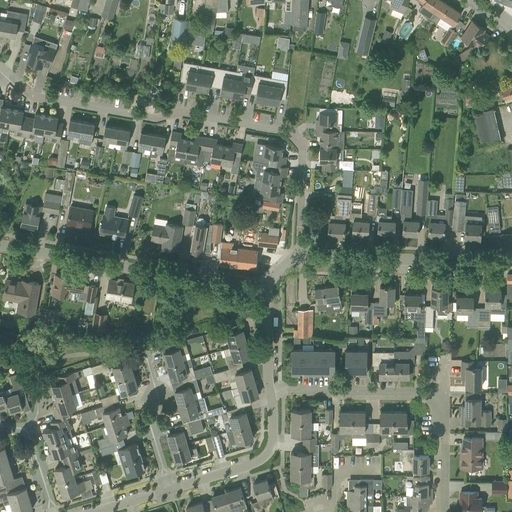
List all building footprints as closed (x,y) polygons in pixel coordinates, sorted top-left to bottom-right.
[(89,0),(72,0),(71,6),(87,10),(89,0)] [(105,0),(101,16),(112,19),(117,0),(105,0)] [(219,7),(218,0),(204,0),(205,18),(216,17),(216,14),(218,12),(217,7),(219,7)] [(218,0),(219,7),(217,7),(218,12),(228,11),(227,0),(218,0)] [(291,0),(291,11),(291,16),(291,24),(307,25),(308,0),(291,0)] [(329,0),(327,9),(341,12),(343,0),(342,0),(329,0)] [(406,5),(408,0),(392,0),(389,7),(403,12),(406,5)] [(437,23),(449,5),(441,0),(416,0),(423,4),(418,11),(437,23)] [(173,13),(174,4),(166,3),(161,3),(160,8),(160,12),(173,13)] [(449,5),(437,23),(447,30),(441,41),(448,46),(457,31),(452,28),(462,13),(449,5)] [(32,19),(41,22),(44,10),(35,8),(32,19)] [(393,8),(391,13),(400,18),(403,12),(393,8)] [(316,11),(314,31),(323,33),(326,12),(316,11)] [(24,31),(27,13),(19,12),(18,15),(12,14),(12,18),(11,18),(11,21),(5,20),(3,34),(15,36),(17,30),(24,31)] [(365,17),(357,51),(367,53),(375,19),(365,17)] [(171,42),(184,44),(187,20),(175,18),(171,42)] [(485,29),(472,20),(461,37),(474,45),(475,44),(480,48),(495,39),(483,31),(485,29)] [(197,35),(188,33),(187,41),(195,43),(197,35)] [(253,34),(251,42),(259,44),(261,36),(253,34)] [(34,35),(32,44),(31,44),(28,53),(30,54),(27,62),(37,65),(37,64),(41,66),(41,67),(42,67),(43,64),(50,67),(56,49),(45,45),(47,40),(34,35)] [(148,58),(150,42),(153,43),(154,38),(147,37),(146,45),(137,44),(136,56),(148,58)] [(340,40),(337,56),(346,58),(349,41),(340,40)] [(97,46),(95,54),(103,57),(105,49),(101,48),(101,47),(97,46)] [(196,92),(201,65),(184,61),(182,69),(188,70),(185,87),(190,88),(189,90),(196,92)] [(215,87),(219,68),(201,65),(196,92),(204,93),(204,90),(209,91),(210,85),(215,87)] [(231,98),(236,71),(219,68),(215,87),(221,88),(220,93),(225,94),(224,96),(231,98)] [(254,74),(236,71),(231,98),(239,99),(239,97),(244,97),(245,92),(250,93),(254,74)] [(267,104),(271,77),(254,74),(250,93),(256,94),(255,99),(260,100),(259,103),(267,104)] [(288,80),(271,77),(267,104),(274,105),(274,103),(279,104),(280,98),(285,99),(288,80)] [(403,78),(402,91),(409,92),(410,79),(403,78)] [(505,100),(511,97),(511,86),(502,89),(505,100)] [(478,108),(478,96),(466,96),(466,108),(478,108)] [(0,111),(0,131),(8,133),(9,127),(12,109),(1,106),(0,111)] [(501,140),(494,107),(471,112),(478,146),(501,140)] [(24,111),(12,109),(9,127),(15,128),(14,134),(25,136),(28,117),(23,116),(24,111)] [(255,112),(254,120),(269,121),(269,113),(255,112)] [(337,124),(337,113),(319,112),(319,119),(316,119),(316,130),(342,130),(342,124),(337,124)] [(34,118),(28,117),(25,136),(36,138),(37,132),(44,133),(47,115),(35,113),(34,118)] [(49,140),(60,142),(63,123),(57,122),(58,117),(47,115),(44,133),(50,134),(49,140)] [(82,121),(70,119),(66,137),(73,138),(74,133),(80,135),(82,121)] [(95,123),(82,121),(80,135),(85,136),(84,140),(91,142),(95,123)] [(118,127),(105,125),(101,144),(109,145),(110,141),(115,142),(118,127)] [(130,130),(118,127),(115,142),(121,143),(120,147),(126,148),(130,130)] [(321,142),(321,148),(341,148),(341,143),(337,142),(338,131),(342,131),(342,130),(316,130),(316,135),(320,135),(320,142),(321,142)] [(185,156),(188,139),(181,137),(182,133),(172,131),(168,153),(185,156)] [(151,148),(153,134),(141,132),(137,150),(144,151),(144,147),(151,148)] [(153,134),(151,148),(149,155),(156,156),(157,154),(162,155),(166,136),(153,134)] [(185,156),(203,160),(208,137),(198,136),(197,140),(188,139),(185,156)] [(221,163),(224,145),(216,144),(217,139),(208,137),(203,160),(221,163)] [(61,139),(56,166),(64,167),(69,140),(61,139)] [(232,147),(224,145),(221,163),(232,165),(234,155),(241,156),(243,144),(233,142),(232,147)] [(254,153),(253,160),(285,166),(286,156),(282,155),(283,147),(265,144),(263,155),(254,153)] [(94,157),(101,158),(103,146),(96,145),(94,157)] [(343,148),(341,148),(320,148),(320,157),(323,157),(322,169),(338,169),(339,160),(342,160),(343,148)] [(130,163),(132,151),(125,149),(123,162),(130,163)] [(459,159),(471,156),(469,149),(457,152),(459,159)] [(129,166),(139,167),(141,152),(132,151),(130,163),(129,166)] [(158,168),(165,170),(167,158),(160,157),(158,168)] [(288,166),(285,166),(253,160),(252,164),(256,170),(255,177),(256,177),(255,179),(262,180),(280,183),(282,175),(286,176),(288,166)] [(352,183),(353,170),(344,170),(343,182),(352,183)] [(62,191),(60,202),(60,206),(68,207),(74,172),(66,171),(62,191)] [(511,175),(509,175),(509,173),(502,173),(503,185),(511,184),(511,175)] [(456,174),(455,190),(463,191),(464,174),(456,174)] [(255,179),(253,190),(262,191),(261,198),(282,202),(283,192),(279,191),(280,183),(262,180),(255,179)] [(387,179),(380,179),(379,192),(386,193),(387,179)] [(345,217),(349,217),(350,212),(351,212),(352,194),(351,194),(352,186),(338,185),(337,193),(335,217),(336,217),(336,222),(329,221),(328,236),(344,237),(345,217)] [(367,214),(376,215),(377,207),(378,187),(374,187),(373,189),(371,189),(370,193),(369,193),(367,214)] [(392,208),(400,208),(401,208),(402,188),(393,187),(392,208)] [(418,234),(419,220),(410,220),(411,213),(412,190),(407,190),(407,188),(402,188),(401,208),(400,208),(400,212),(404,213),(404,220),(404,219),(403,233),(418,234)] [(453,193),(445,192),(444,207),(446,207),(452,208),(453,193)] [(417,193),(416,213),(426,214),(427,199),(427,194),(417,193)] [(453,229),(466,230),(465,238),(480,239),(481,223),(463,222),(465,200),(465,194),(455,193),(453,223),(453,229)] [(143,197),(133,194),(128,213),(138,216),(143,197)] [(58,213),(60,206),(60,202),(44,199),(42,210),(58,213)] [(444,236),(445,222),(445,214),(436,214),(437,200),(427,199),(426,214),(430,214),(430,222),(429,222),(428,235),(444,236)] [(21,224),(37,228),(39,215),(38,215),(40,206),(26,203),(24,212),(23,212),(21,224)] [(117,236),(124,238),(128,218),(114,215),(116,207),(106,205),(104,213),(101,225),(100,226),(99,230),(100,232),(100,233),(112,235),(111,236),(112,236),(112,235),(116,236),(116,237),(117,237),(117,236)] [(489,232),(500,231),(498,205),(487,206),(489,232)] [(90,228),(93,210),(70,206),(67,224),(68,224),(68,223),(82,225),(82,226),(90,228)] [(196,209),(185,207),(182,223),(193,225),(196,209)] [(377,207),(376,215),(376,221),(379,221),(378,232),(394,233),(396,221),(390,221),(390,215),(386,215),(387,208),(377,207)] [(354,220),(353,220),(352,233),(368,235),(369,221),(361,220),(362,213),(351,212),(350,212),(349,217),(354,218),(354,220)] [(167,219),(155,217),(152,240),(163,242),(163,246),(178,249),(182,226),(166,224),(167,219)] [(191,251),(202,253),(204,242),(210,243),(211,241),(212,224),(205,223),(206,221),(204,218),(200,217),(197,219),(196,223),(195,223),(191,251)] [(212,224),(211,241),(220,242),(222,224),(213,223),(212,224)] [(238,248),(236,266),(256,268),(258,250),(253,250),(255,237),(245,236),(243,248),(238,248)] [(234,243),(222,241),(219,264),(236,266),(238,248),(233,247),(234,243)] [(55,274),(52,294),(68,297),(69,290),(79,292),(78,298),(85,299),(85,300),(94,302),(97,286),(88,284),(88,285),(83,284),(84,280),(77,279),(71,278),(71,277),(55,274)] [(110,279),(107,297),(130,301),(134,284),(110,279)] [(6,280),(3,298),(19,301),(18,311),(34,314),(39,283),(29,281),(28,285),(25,284),(25,283),(6,280)] [(341,302),(338,285),(322,287),(322,288),(314,289),(316,302),(317,310),(327,309),(326,301),(331,300),(331,303),(341,302)] [(373,302),(373,310),(373,324),(379,324),(379,318),(377,318),(377,316),(385,316),(386,303),(394,303),(395,286),(380,285),(379,302),(373,302)] [(432,287),(431,305),(426,305),(425,320),(425,328),(433,328),(433,309),(438,309),(438,314),(447,314),(447,311),(452,311),(452,310),(456,310),(457,301),(447,301),(448,287),(432,287)] [(468,311),(468,325),(490,326),(490,313),(500,313),(500,312),(506,313),(506,305),(500,305),(501,289),(486,289),(485,304),(486,304),(486,307),(473,307),(473,296),(457,296),(457,301),(456,310),(456,311),(468,311)] [(367,301),(368,293),(352,293),(351,308),(359,308),(359,314),(364,314),(364,324),(373,324),(373,310),(373,302),(367,301)] [(420,304),(420,295),(405,294),(404,308),(413,308),(412,319),(425,320),(426,305),(420,304)] [(299,336),(300,336),(312,336),(313,310),(299,310),(299,329),(299,336)] [(230,347),(247,343),(243,330),(233,332),(231,326),(212,332),(216,344),(228,340),(230,347)] [(198,343),(204,341),(202,335),(194,337),(195,341),(198,343)] [(425,337),(414,337),(413,347),(413,353),(414,353),(424,354),(425,337)] [(164,352),(168,365),(183,361),(182,354),(189,352),(185,340),(171,344),(173,350),(164,352)] [(250,356),(247,343),(230,347),(232,354),(225,356),(229,368),(243,364),(241,358),(250,356)] [(409,377),(409,362),(414,362),(414,353),(413,353),(413,347),(412,347),(409,350),(394,350),(394,355),(394,362),(394,377),(409,377)] [(326,368),(326,373),(335,373),(335,350),(292,350),(291,372),(300,372),(300,370),(304,370),(304,372),(322,373),(322,368),(326,368)] [(354,371),(358,371),(358,373),(367,373),(367,351),(345,350),(345,373),(354,373),(354,371)] [(372,366),(380,366),(380,377),(394,377),(394,362),(394,355),(387,355),(387,351),(372,351),(372,366)] [(117,380),(134,375),(130,361),(113,366),(115,374),(110,375),(112,381),(117,380)] [(185,367),(183,361),(168,365),(171,379),(181,376),(183,382),(196,378),(193,365),(185,367)] [(475,367),(475,361),(462,361),(461,373),(466,373),(466,387),(481,387),(482,367),(475,367)] [(106,362),(91,366),(93,374),(109,369),(106,362)] [(255,382),(251,369),(244,371),(243,364),(229,368),(214,373),(216,382),(229,378),(230,382),(237,380),(239,386),(255,382)] [(202,368),(204,375),(213,373),(211,365),(202,368)] [(93,374),(91,367),(83,369),(85,376),(93,374)] [(70,387),(68,381),(76,379),(74,372),(59,376),(61,382),(51,385),(56,399),(72,394),(78,392),(76,385),(70,387)] [(21,400),(27,398),(19,373),(10,375),(13,387),(10,388),(12,394),(5,396),(8,406),(10,412),(23,408),(21,400)] [(138,388),(134,375),(117,380),(121,393),(138,388)] [(192,393),(200,391),(196,378),(183,382),(184,388),(175,391),(179,404),(194,399),(192,393)] [(506,392),(506,379),(498,378),(498,392),(506,392)] [(259,395),(255,382),(239,386),(241,393),(233,395),(237,408),(251,404),(249,398),(259,395)] [(0,408),(8,406),(5,396),(3,389),(0,389),(0,408)] [(103,406),(119,401),(116,393),(100,398),(103,406)] [(55,413),(57,420),(66,417),(71,415),(69,409),(76,407),(72,394),(56,399),(59,412),(55,413)] [(192,414),(194,420),(200,418),(207,417),(206,411),(208,410),(204,397),(194,399),(179,404),(183,417),(192,414)] [(461,425),(490,425),(491,410),(481,410),(481,398),(465,398),(465,410),(461,410),(461,425)] [(87,410),(90,419),(104,415),(107,426),(128,420),(126,414),(122,416),(119,407),(104,412),(102,406),(87,410)] [(236,415),(235,409),(221,413),(226,431),(249,424),(246,412),(236,415)] [(292,409),(291,421),(311,421),(311,409),(292,409)] [(331,432),(331,446),(338,446),(339,439),(342,439),(347,435),(352,435),(353,411),(340,411),(339,430),(338,430),(338,432),(331,432)] [(373,447),(373,446),(373,433),(365,433),(366,411),(353,411),(352,435),(352,437),(366,438),(366,447),(373,447)] [(381,411),(380,431),(393,431),(393,411),(381,411)] [(403,431),(403,435),(414,435),(414,419),(406,419),(406,411),(393,411),(393,431),(403,431)] [(72,436),(70,428),(66,417),(57,420),(53,421),(55,427),(43,431),(45,437),(47,436),(49,443),(72,436)] [(167,435),(171,448),(187,443),(185,436),(204,431),(200,418),(194,420),(175,426),(177,432),(167,435)] [(128,420),(107,426),(110,435),(97,439),(100,448),(114,444),(112,438),(127,434),(125,425),(129,424),(128,420)] [(311,421),(291,421),(291,435),(311,435),(311,437),(303,437),(303,443),(316,443),(317,437),(316,437),(316,430),(311,430),(311,421)] [(249,424),(226,431),(230,445),(243,441),(249,439),(253,438),(249,424)] [(218,434),(212,436),(216,449),(222,447),(218,434)] [(78,455),(75,444),(77,444),(75,437),(73,437),(72,436),(49,443),(52,451),(49,452),(51,457),(63,454),(65,459),(62,460),(78,455)] [(216,449),(212,436),(205,438),(209,451),(216,449)] [(482,457),(483,457),(483,456),(482,456),(482,438),(463,438),(463,457),(461,457),(461,459),(460,460),(460,465),(461,466),(461,468),(468,468),(468,469),(469,470),(473,470),(474,469),(474,468),(483,468),(483,467),(480,467),(480,457),(482,457)] [(123,462),(141,456),(137,443),(119,449),(123,462)] [(189,449),(187,443),(171,448),(175,461),(198,454),(196,447),(189,449)] [(114,444),(100,448),(102,455),(116,450),(114,444)] [(414,448),(413,448),(407,448),(402,448),(402,463),(403,463),(403,470),(428,470),(429,455),(414,455),(414,448)] [(291,452),(291,465),(311,465),(311,452),(291,452)] [(80,455),(78,455),(62,460),(64,466),(55,469),(59,482),(74,477),(72,471),(84,468),(80,455)] [(123,462),(127,475),(126,475),(126,476),(145,470),(141,456),(123,462)] [(0,470),(11,468),(8,457),(0,459),(0,470)] [(318,470),(318,465),(311,465),(291,465),(291,478),(299,478),(299,487),(314,487),(314,472),(317,472),(318,470)] [(0,488),(6,487),(5,481),(14,478),(11,468),(0,470),(0,488)] [(105,468),(98,470),(102,483),(109,481),(105,468)] [(92,471),(96,485),(102,483),(98,470),(92,471)] [(323,474),(323,487),(331,486),(331,474),(323,474)] [(413,482),(415,482),(415,495),(432,496),(432,487),(427,487),(427,485),(428,485),(428,483),(429,483),(429,476),(413,476),(413,482)] [(85,488),(83,481),(76,483),(74,477),(59,482),(63,495),(85,488)] [(254,483),(259,500),(261,508),(268,506),(266,502),(273,500),(271,494),(271,493),(267,479),(254,483)] [(366,499),(373,499),(373,479),(360,479),(360,485),(355,485),(355,490),(347,490),(347,499),(366,499)] [(492,494),(508,493),(508,480),(491,480),(492,494)] [(4,505),(11,503),(29,498),(26,487),(8,492),(6,487),(0,488),(0,498),(2,498),(4,505)] [(241,487),(226,491),(231,506),(232,511),(242,511),(244,511),(243,508),(247,507),(241,487)] [(226,491),(212,496),(218,510),(231,506),(226,491)] [(477,498),(477,492),(461,492),(461,499),(463,499),(462,511),(486,511),(486,507),(481,507),(481,498),(477,498)] [(432,503),(432,496),(415,495),(404,495),(404,508),(397,508),(396,511),(408,511),(409,510),(420,510),(420,508),(428,509),(428,503),(432,503)] [(11,503),(13,511),(19,511),(32,508),(29,498),(11,503)] [(366,505),(366,499),(347,499),(347,508),(354,508),(354,511),(372,511),(373,505),(366,505)] [(188,511),(205,511),(202,502),(187,507),(188,511)]
